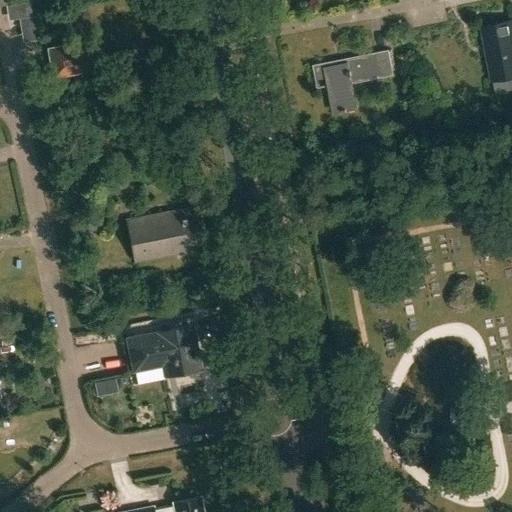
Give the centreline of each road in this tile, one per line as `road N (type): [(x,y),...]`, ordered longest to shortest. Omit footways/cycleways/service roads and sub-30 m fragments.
road 1 (tertiary): [(284,416),(213,46)]
road 2 (residential): [(85,453),(20,125),(0,103)]
road 3 (residential): [(213,46),(426,5)]
road 4 (residential): [(284,416),(85,453)]
